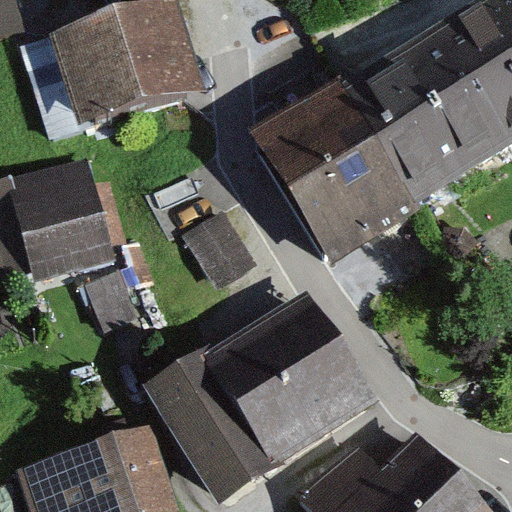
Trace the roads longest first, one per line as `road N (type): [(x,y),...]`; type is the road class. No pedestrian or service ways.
road 1 (residential): [(205,0),(228,55),(239,155),(286,238),(425,420),(511,468)]
road 2 (unknown): [(425,420),(240,511)]
